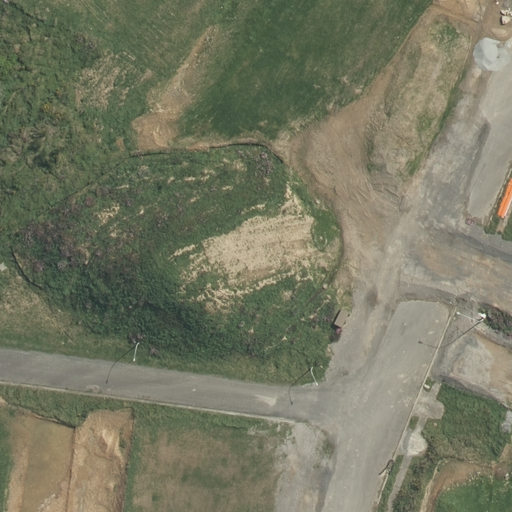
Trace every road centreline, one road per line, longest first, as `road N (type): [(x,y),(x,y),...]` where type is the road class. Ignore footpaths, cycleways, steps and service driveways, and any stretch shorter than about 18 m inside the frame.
road 1 (residential): [(374,420),(0,365)]
road 2 (residential): [(511,102),(374,420)]
